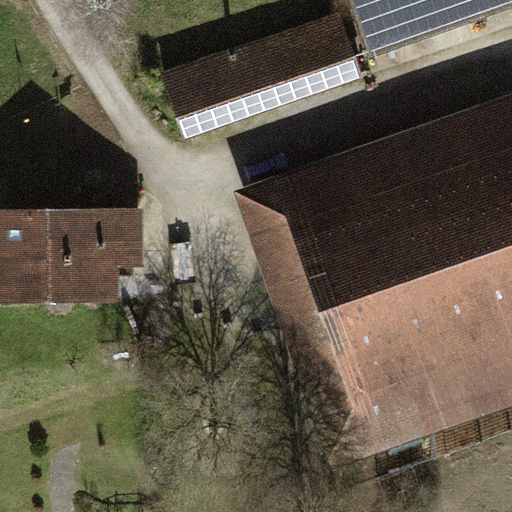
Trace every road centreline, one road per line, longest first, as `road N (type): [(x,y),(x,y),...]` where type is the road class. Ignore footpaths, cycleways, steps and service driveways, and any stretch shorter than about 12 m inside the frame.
road 1 (track): [(511,53),(160,176),(63,0)]
road 2 (unknown): [(160,176),(271,354)]
